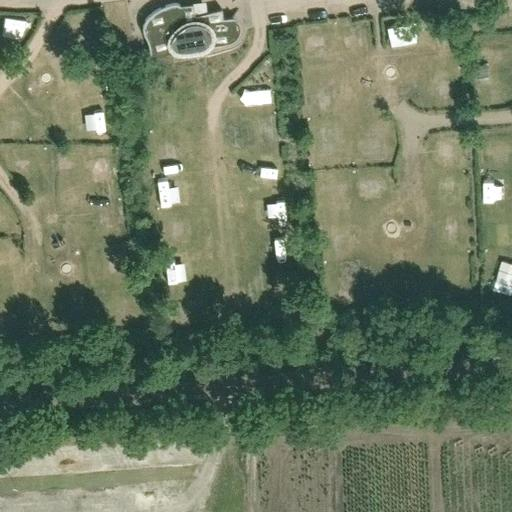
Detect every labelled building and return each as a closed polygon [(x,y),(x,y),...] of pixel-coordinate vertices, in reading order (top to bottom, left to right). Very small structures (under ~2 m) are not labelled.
[(206,50),(226,44),(231,42),(235,39),(237,35),(239,30),(238,25),(236,21),(234,18),(222,19),(221,10),(205,13),(194,16),(192,4),(180,6),(177,4),(174,4),(165,6),(157,10),(150,15),(145,20),(144,22),(142,25),(142,29),(145,37),(148,44),(149,52),(149,55),(172,55),(206,50)] [(503,56),(503,37),(480,36),(479,56),(503,56)] [(431,102),(453,101),(452,79),(430,80),(431,102)] [(247,83),(248,100),(267,99),(266,81),(247,83)] [(443,167),(463,166),(462,146),(442,146),(443,167)] [(91,188),(113,187),(113,166),(90,167),(91,188)] [(279,194),(260,197),(263,217),(282,214),(279,194)] [(98,232),(122,228),(118,206),(94,210),(98,232)] [(483,233),(504,233),(504,217),(483,217),(483,233)] [(133,295),(118,296),(118,311),(109,312),(109,320),(135,318),(133,295)] [(17,314),(18,335),(42,334),(41,312),(17,314)]
